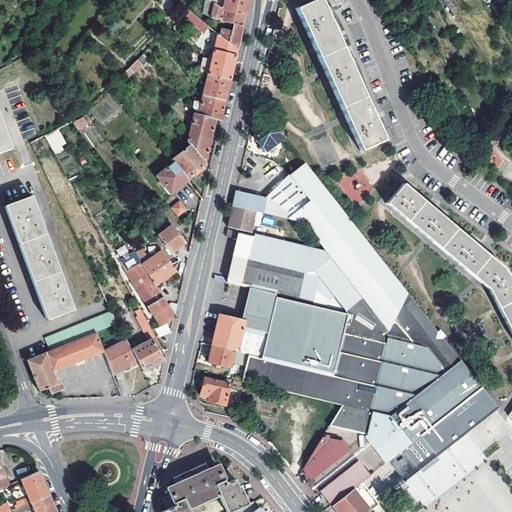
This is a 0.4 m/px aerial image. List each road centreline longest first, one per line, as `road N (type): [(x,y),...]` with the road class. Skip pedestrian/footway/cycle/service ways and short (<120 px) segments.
road 1 (tertiary): [(168,422),(264,0)]
road 2 (residential): [(511,223),(417,150),(356,0)]
road 3 (tertiary): [(168,422),(241,446),(301,511)]
road 4 (tertiary): [(34,420),(97,414),(168,422)]
